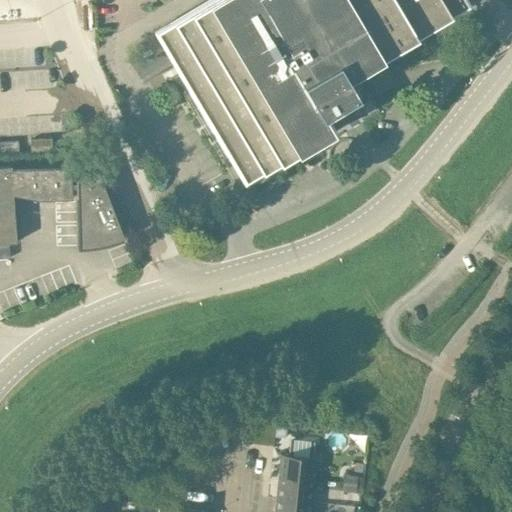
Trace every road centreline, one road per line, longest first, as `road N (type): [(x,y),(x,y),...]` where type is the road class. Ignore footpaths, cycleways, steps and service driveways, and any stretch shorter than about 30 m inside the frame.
road 1 (unclassified): [(0,384),(43,345),(86,322),(338,239),(401,186),(511,50)]
road 2 (unknown): [(176,291),(61,0)]
road 3 (unclassified): [(421,511),(440,457),(511,332)]
road 4 (unknown): [(0,294),(79,267),(110,313)]
